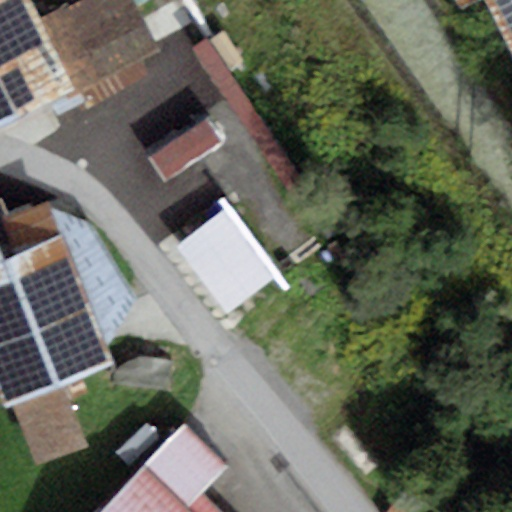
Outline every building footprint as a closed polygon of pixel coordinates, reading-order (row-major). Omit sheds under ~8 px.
[(41,0),(0,0),(0,121),(80,84),(41,0)] [(148,0),(89,0),(58,15),(92,84),(171,46),(148,0)] [(511,0),(489,0),(511,47),(511,0)] [(186,193),(240,150),(219,123),(164,166),(186,193)] [(219,235),(191,254),(231,312),(259,294),(219,235)] [(0,390),(6,408),(113,369),(63,237),(0,260),(0,390)] [(186,429),(104,511),(211,511),(204,505),(233,475),(186,429)]
